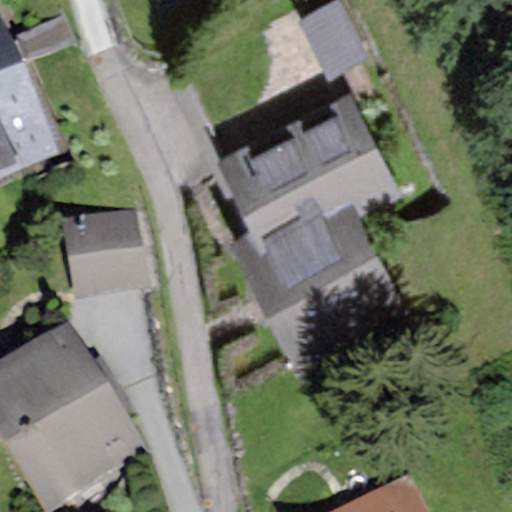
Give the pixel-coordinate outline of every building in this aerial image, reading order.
[(305,20),(330,74),(370,56),(346,2),(305,20)] [(0,34),(0,189),(55,167),(0,34)] [(243,230),(315,377),(423,324),(369,215),(406,197),(355,94),(225,158),(257,223),(243,230)] [(72,228),(86,300),(151,287),(137,216),(72,228)] [(64,347),(0,392),(0,441),(49,511),(52,511),(139,451),(64,347)] [(417,511),(404,485),(350,511),(417,511)]
